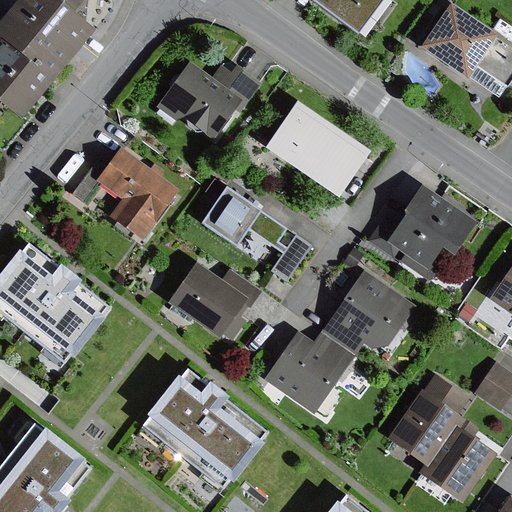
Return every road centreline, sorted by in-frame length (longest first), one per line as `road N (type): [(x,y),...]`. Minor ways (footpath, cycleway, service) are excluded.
road 1 (residential): [(511,193),(232,0)]
road 2 (residential): [(163,0),(0,208)]
